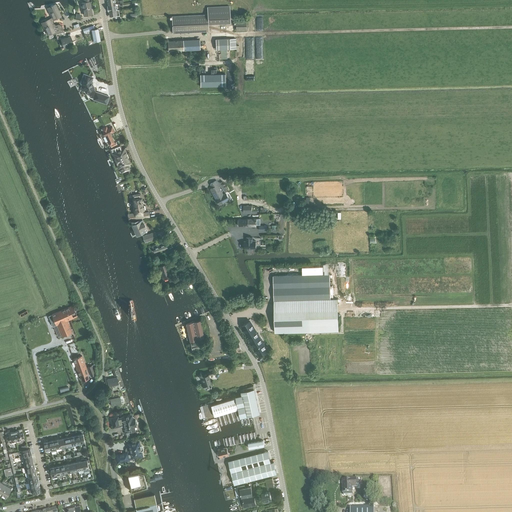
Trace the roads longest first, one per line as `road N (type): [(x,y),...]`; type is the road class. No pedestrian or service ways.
road 1 (tertiary): [(288,511),(258,369),(129,138),(101,0)]
road 2 (track): [(511,27),(170,37)]
road 3 (track): [(466,175),(467,215),(402,217),(403,256),(351,257),(352,308)]
road 4 (unclassified): [(0,417),(82,396),(102,413),(115,480)]
road 5 (track): [(112,67),(241,61),(242,102)]
road 6 (track): [(341,309),(511,305)]
